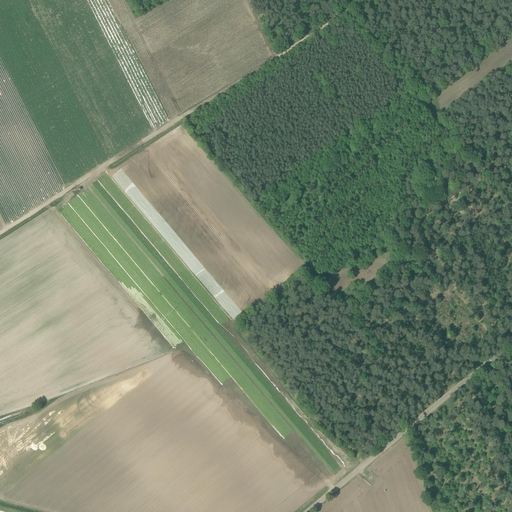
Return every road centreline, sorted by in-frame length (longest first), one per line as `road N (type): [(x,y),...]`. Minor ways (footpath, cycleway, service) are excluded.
road 1 (track): [(365,0),(0,230)]
road 2 (tertiary): [(307,511),(511,341)]
road 3 (track): [(234,324),(311,419),(366,463)]
road 4 (track): [(0,424),(154,346)]
